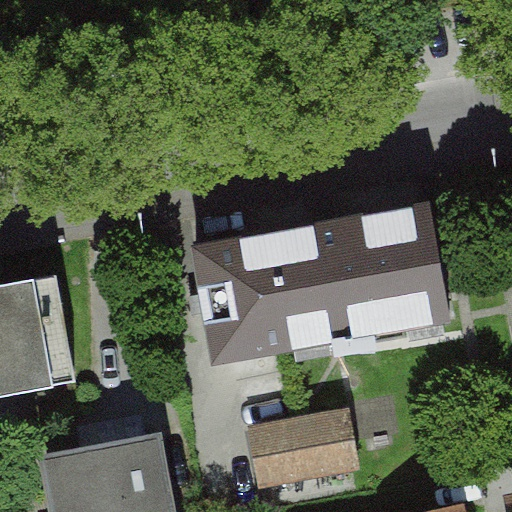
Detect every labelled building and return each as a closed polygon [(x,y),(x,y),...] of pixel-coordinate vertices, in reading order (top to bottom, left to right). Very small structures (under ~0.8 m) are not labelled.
[(430,207),(314,228),(334,338),(450,317),(430,207)] [(314,228),(198,249),(217,359),(334,338),(314,228)] [(0,382),(74,369),(57,275),(54,275),(56,287),(0,296),(0,382)] [(256,432),(266,483),(355,466),(345,415),(256,432)] [(170,511),(156,439),(49,459),(59,511),(170,511)]
